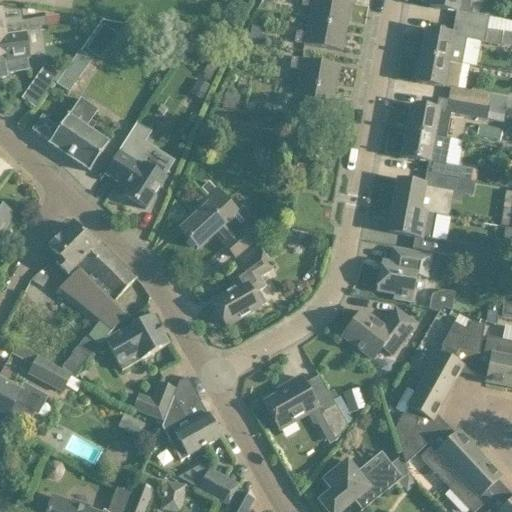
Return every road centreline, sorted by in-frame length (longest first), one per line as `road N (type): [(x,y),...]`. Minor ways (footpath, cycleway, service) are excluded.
road 1 (residential): [(209,380),(302,326),(337,283),(392,0)]
road 2 (residential): [(209,380),(142,265),(58,190)]
road 3 (residential): [(288,511),(209,380)]
road 4 (residential): [(0,298),(58,190)]
